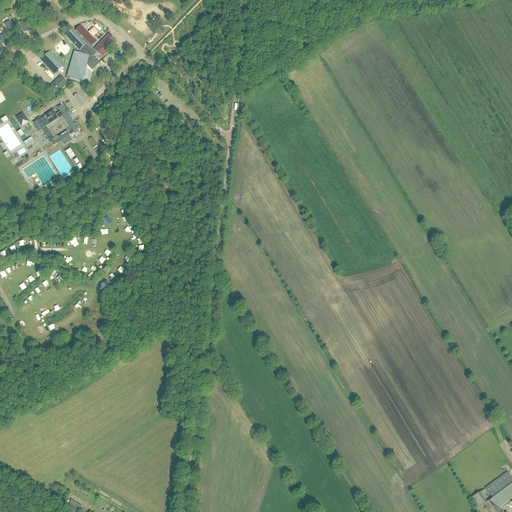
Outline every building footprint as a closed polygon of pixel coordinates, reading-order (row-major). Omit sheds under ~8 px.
[(355,0),(352,6),(356,8),(361,0),(355,0)] [(30,30),(26,20),(20,22),(24,33),(30,30)] [(16,31),(10,21),(4,24),(10,34),(16,31)] [(148,25),(144,33),(149,35),(153,28),(148,25)] [(79,51),(79,53),(74,52),(67,77),(82,81),(87,66),(88,65),(92,70),(99,63),(93,56),(96,53),(90,47),(95,42),(80,26),(75,32),(73,29),(65,36),(79,51)] [(11,43),(4,34),(0,37),(0,40),(6,47),(11,43)] [(105,38),(99,44),(94,49),(97,53),(98,52),(103,57),(107,52),(110,49),(108,47),(111,44),(109,43),(113,39),(109,36),(106,40),(105,38)] [(54,75),(58,71),(60,73),(64,68),(63,67),(63,66),(49,52),(41,60),(54,75)] [(50,86),(57,94),(68,83),(61,76),(50,86)] [(41,119),(37,121),(42,129),(59,119),(56,115),(53,110),(53,111),(53,110),(52,111),(47,115),(47,114),(46,115),(42,118),(45,122),(43,123),(41,119)] [(23,112),(15,117),(22,126),(29,122),(23,112)] [(72,257),(67,262),(72,266),(76,260),(72,257)] [(100,264),(103,268),(108,264),(104,260),(100,264)] [(487,511),(502,511),(500,508),(511,499),(511,478),(507,472),(485,488),(492,498),(484,505),(486,507),(485,508),(487,511)] [(479,494),(473,497),(478,507),(484,503),(479,494)]
